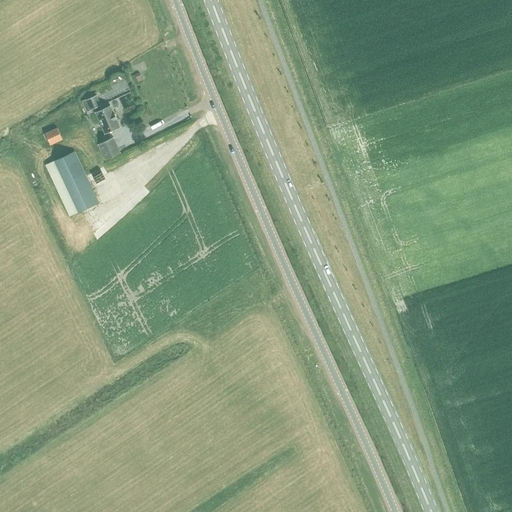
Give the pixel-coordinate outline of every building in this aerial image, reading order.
[(98,92),(102,100),(128,89),(123,77),(117,80),(117,78),(113,80),(115,85),(98,92)] [(97,95),(82,102),(87,112),(95,109),(96,112),(95,112),(105,134),(120,127),(116,119),(117,118),(115,114),(114,114),(110,106),(102,109),(100,105),(101,105),(97,95)] [(51,145),(63,139),(58,128),(46,134),(51,145)] [(98,144),(105,160),(120,153),(113,137),(98,144)] [(70,216),(99,203),(75,152),(46,165),(70,216)] [(98,196),(105,193),(103,188),(96,190),(98,196)]
